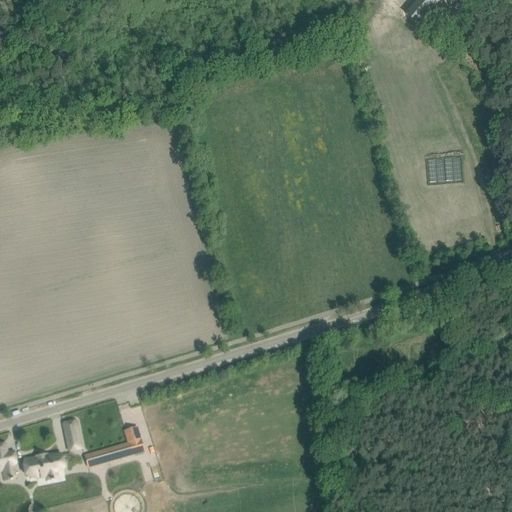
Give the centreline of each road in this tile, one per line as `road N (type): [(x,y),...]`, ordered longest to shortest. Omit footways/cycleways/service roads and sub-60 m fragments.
road 1 (unclassified): [(511,263),(0,427)]
road 2 (track): [(345,511),(322,315)]
